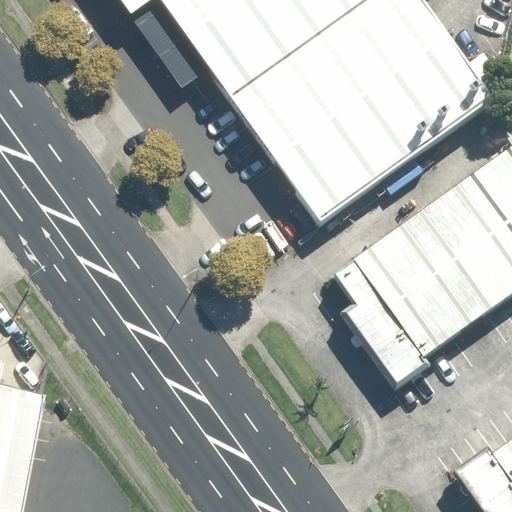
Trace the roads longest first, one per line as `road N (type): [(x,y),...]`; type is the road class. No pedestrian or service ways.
road 1 (primary): [(0,117),(283,511)]
road 2 (unknown): [(282,291),(498,158)]
road 3 (unknown): [(370,419),(511,330)]
